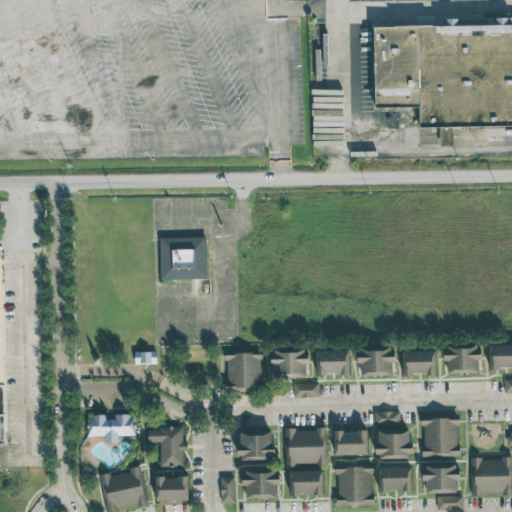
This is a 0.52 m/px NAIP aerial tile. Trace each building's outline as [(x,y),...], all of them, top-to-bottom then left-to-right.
[(371,26),(511,24),(511,125),(453,127),(453,148),(438,148),(438,127),(417,127),(416,107),(375,108),(371,26)] [(206,278),(205,236),(158,237),(159,279),(206,278)] [(5,258),(0,258),(0,386),(8,386),(5,258)] [(479,372),(478,342),(443,343),(444,360),(446,360),(446,373),(479,372)] [(358,375),(392,374),(391,344),(358,344),(358,375)] [(511,344),(488,344),(488,368),(511,368),(511,344)] [(306,375),(305,348),(271,349),(272,376),(306,375)] [(315,350),(316,374),(348,374),(348,350),(315,350)] [(402,351),(402,374),(435,374),(434,350),(402,351)] [(155,363),(155,351),(133,351),(134,364),(155,363)] [(225,391),(260,390),(260,353),(225,353),(225,391)] [(511,378),(503,379),(503,393),(511,392),(511,378)] [(318,383),(292,383),(293,397),(318,396),(318,383)] [(373,411),(374,428),(376,428),(376,459),(410,458),(409,428),(399,429),(399,411),(373,411)] [(134,435),(134,414),(113,414),(113,415),(86,416),(86,435),(104,435),(104,442),(117,442),(117,435),(134,435)] [(422,456),(457,456),(457,418),(421,419),(422,456)] [(182,428),(147,427),(147,442),(159,442),(159,466),(182,466),(182,451),(187,451),(187,441),(181,441),(182,428)] [(326,464),(325,428),(284,429),(284,464),(326,464)] [(333,431),(333,455),(366,454),(366,430),(333,431)] [(273,459),(272,431),(237,432),(238,460),(273,459)] [(511,458),(470,457),(469,493),(511,494),(511,458)] [(455,492),(455,479),(458,479),(457,462),(423,462),(423,493),(455,492)] [(377,467),(378,491),(411,490),(410,466),(377,467)] [(336,505),(372,504),(371,467),(335,467),(336,505)] [(104,511),(146,504),(139,468),(98,475),(104,511)] [(243,498),(278,497),(277,469),(243,470),(243,498)] [(289,494),(322,493),(321,470),(288,471),(289,494)] [(187,476),(154,477),(155,501),(187,500),(187,476)] [(233,476),(220,477),(220,502),(234,502),(233,476)] [(461,495),(436,496),(436,509),(462,509),(461,495)]
